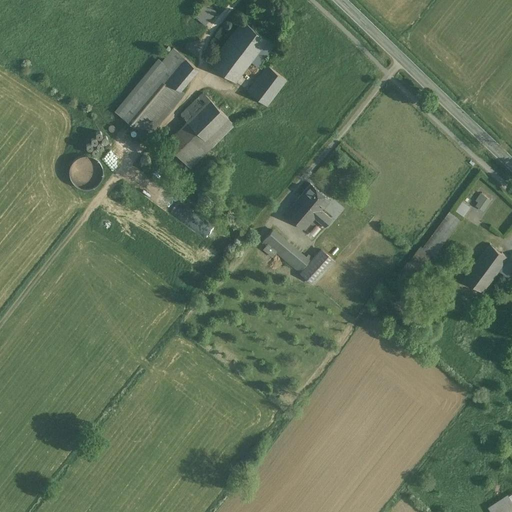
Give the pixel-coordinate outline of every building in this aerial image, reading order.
[(203,3),(192,18),(203,26),(214,11),(203,3)] [(242,20),(210,62),(235,81),(251,60),(267,40),(242,20)] [(274,45),(267,40),(251,60),(258,66),(274,45)] [(157,61),(114,114),(146,139),(183,94),(178,90),(196,68),(173,49),(161,64),(157,61)] [(268,66),(249,91),(267,105),(286,80),(268,66)] [(203,95),(181,118),(187,123),(213,148),(235,125),(203,95)] [(213,148),(187,123),(165,145),(191,170),(213,148)] [(93,145),(99,137),(94,133),(88,141),(93,145)] [(70,172),(71,178),(74,182),(78,186),(83,188),(88,188),(93,186),(98,182),(101,178),(102,172),(101,167),(99,162),(94,158),(89,156),(83,156),(78,158),(73,161),(70,166),(70,172)] [(329,199),(310,184),(302,194),(321,210),(329,199)] [(481,193),(476,200),(479,202),(486,207),(491,200),(481,193)] [(321,210),(302,194),(286,213),(305,229),(314,218),(321,210)] [(352,201),(339,216),(362,236),(375,221),(352,201)] [(463,201),(457,210),(465,216),(471,207),(468,205),(463,201)] [(173,202),(168,208),(198,230),(203,224),(173,202)] [(486,207),(479,202),(476,206),(484,211),(486,207)] [(331,219),(321,210),(314,218),(325,227),(331,219)] [(461,220),(450,212),(440,226),(451,234),(461,220)] [(434,256),(451,234),(440,226),(423,248),(432,255),(434,256)] [(277,252),(300,271),(309,260),(272,230),(263,241),(268,244),(277,252)] [(277,252),(268,244),(264,249),(273,257),(277,252)] [(509,258),(490,244),(465,279),(483,292),(499,271),(506,261),(509,258)] [(411,284),(432,255),(423,248),(421,246),(409,263),(408,262),(399,274),(411,284)] [(301,272),(313,283),(333,260),(321,250),(301,272)] [(511,273),(511,265),(506,261),(499,271),(509,278),(511,275),(511,273)] [(508,495),(488,508),(491,511),(507,511),(511,509),(511,500),(509,496),(508,495)]
